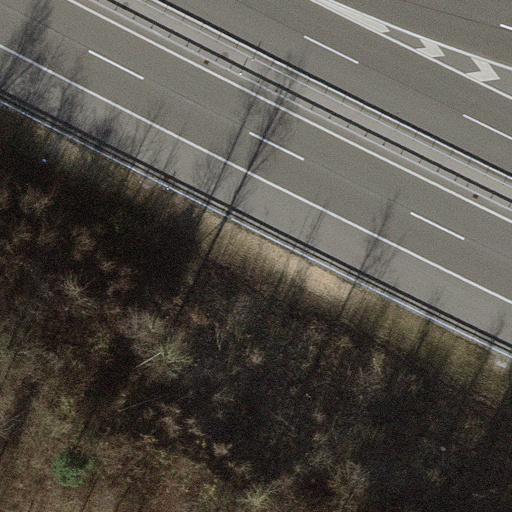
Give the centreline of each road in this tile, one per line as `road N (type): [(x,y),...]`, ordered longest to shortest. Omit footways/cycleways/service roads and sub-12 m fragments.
road 1 (motorway): [(0,4),(511,261)]
road 2 (motorway): [(511,137),(233,0)]
